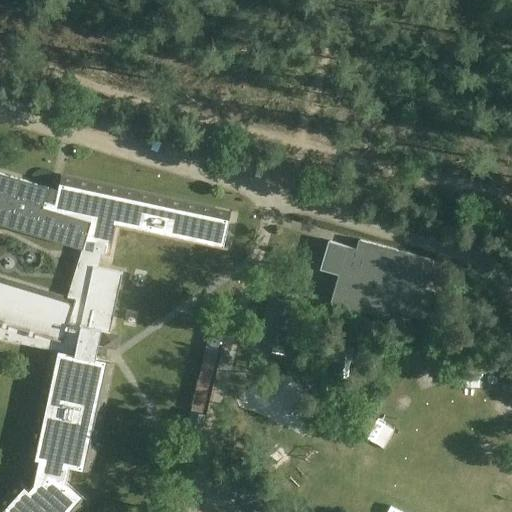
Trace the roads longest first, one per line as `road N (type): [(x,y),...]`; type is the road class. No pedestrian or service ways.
road 1 (residential): [(0,114),(491,263),(511,302)]
road 2 (track): [(511,193),(166,108),(0,57)]
road 3 (track): [(278,197),(326,61),(324,30),(308,0)]
